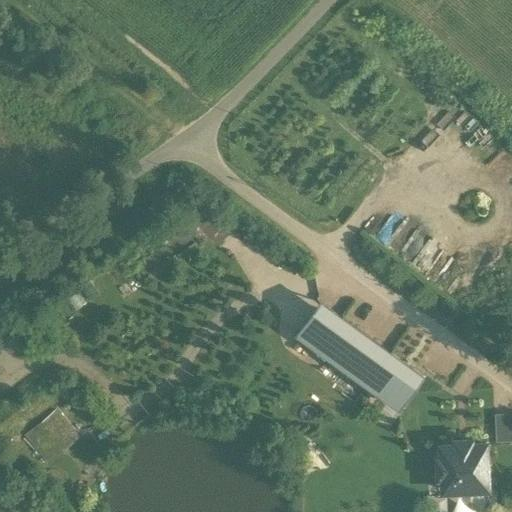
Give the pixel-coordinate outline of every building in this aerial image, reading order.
[(53,299),(64,315),(86,301),(75,284),(53,299)] [(296,332),(318,348),(341,316),(319,300),(296,332)] [(390,352),(341,316),(318,348),(367,384),(390,352)] [(422,375),(390,352),(367,384),(399,407),(422,375)] [(79,435),(56,407),(24,434),(47,462),(79,435)] [(511,409),(492,411),(493,439),(511,438),(511,409)] [(468,439),(456,440),(454,440),(454,442),(455,442),(455,444),(442,445),(440,445),(440,447),(441,459),(439,459),(439,458),(437,459),(437,460),(437,461),(438,474),(438,476),(440,476),(442,476),(443,487),(442,488),(443,489),(444,489),(486,487),(486,485),(484,444),(484,442),(482,443),(470,443),(469,441),(470,441),(470,439),(468,439)]
